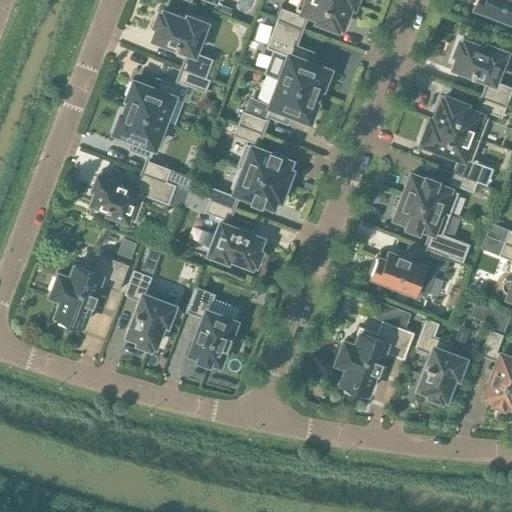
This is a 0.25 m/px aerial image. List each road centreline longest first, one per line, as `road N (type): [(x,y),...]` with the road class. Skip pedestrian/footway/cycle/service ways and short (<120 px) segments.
road 1 (residential): [(257,422),(420,0)]
road 2 (residential): [(0,297),(114,0)]
road 3 (residential): [(257,422),(99,382),(0,346)]
road 4 (residential): [(511,454),(257,422)]
